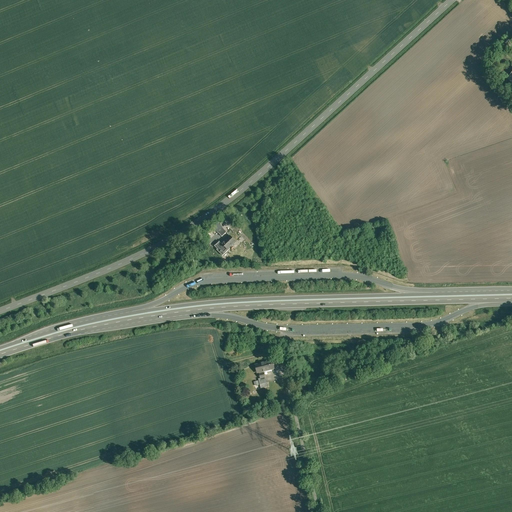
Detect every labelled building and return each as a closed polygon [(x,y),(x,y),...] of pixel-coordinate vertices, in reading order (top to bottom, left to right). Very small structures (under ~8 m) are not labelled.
[(222,228),(217,233),(221,237),(226,233),(222,228)] [(227,251),(235,243),(229,237),(226,240),(224,238),(219,243),(227,251)] [(227,251),(219,243),(214,248),(217,250),(216,251),(222,257),(227,251)] [(272,361),(255,365),(257,373),(274,369),(272,361)] [(264,373),(259,374),(260,378),(258,379),(260,384),(267,383),(264,373)]
